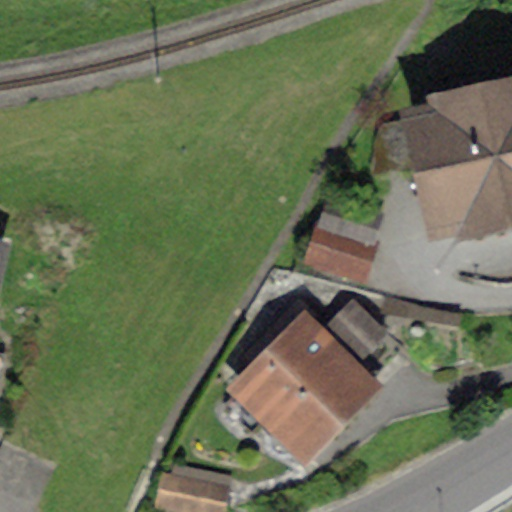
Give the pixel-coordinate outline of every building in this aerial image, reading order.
[(377,134),(373,171),(426,160),(439,224),(464,219),(465,224),(511,214),(511,88),(439,104),(440,108),(383,120),(377,134)] [(321,222),(310,256),(363,273),(374,239),(321,222)] [(328,323),(372,366),(397,340),(353,297),(328,323)] [(263,367),(228,402),(251,424),(268,407),(306,444),(365,384),(305,325),(316,314),(298,298),(247,351),(263,367)] [(0,451),(0,480),(36,498),(63,440),(16,417),(0,451)] [(165,473),(160,499),(220,511),(226,486),(165,473)]
